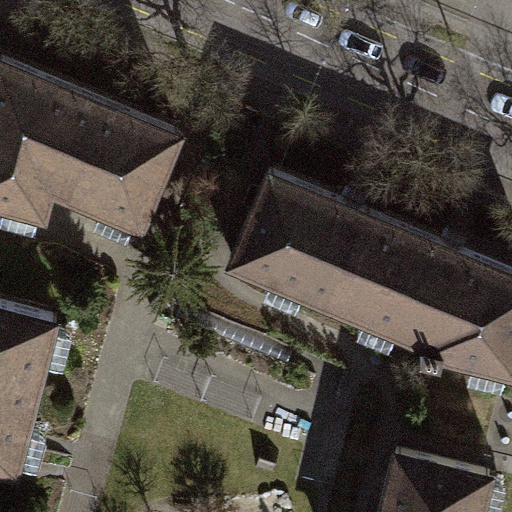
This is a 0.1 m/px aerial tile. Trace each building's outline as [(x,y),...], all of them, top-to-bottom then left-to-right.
[(180,127),(0,52),(0,196),(44,208),(51,180),(142,218),(180,127)] [(331,297),(369,206),(271,165),(232,256),(331,297)] [(511,266),(369,206),(331,297),(425,337),(421,354),(441,359),(444,349),(511,366),(511,266)] [(58,312),(0,297),(0,462),(17,467),(58,312)] [(479,511),(491,467),(398,444),(381,511),(479,511)]
